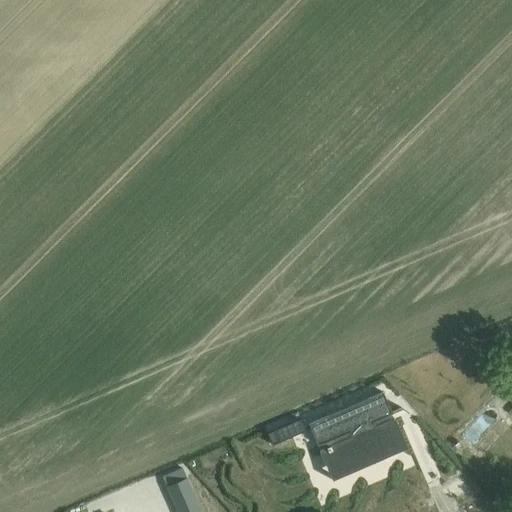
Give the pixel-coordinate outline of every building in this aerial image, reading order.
[(340,411),(308,424),(313,436),(318,446),(321,444),(323,444),(325,449),(325,450),(335,446),(337,451),(339,456),(340,455),(346,468),(345,469),(346,469),(346,470),(347,469),(363,462),(363,463),(367,461),(370,460),(369,457),(368,454),(372,452),(376,450),(381,448),(383,454),(404,445),(405,447),(405,449),(406,449),(407,448),(395,419),(389,421),(388,417),(387,416),(392,414),(391,412),(388,404),(383,392),(340,411)] [(273,445),(292,437),(287,426),(268,434),(273,445)] [(453,435),(445,444),(456,454),(464,445),(453,435)] [(454,478),(467,490),(474,482),(462,470),(454,478)] [(201,511),(187,479),(167,488),(177,511),(201,511)]
